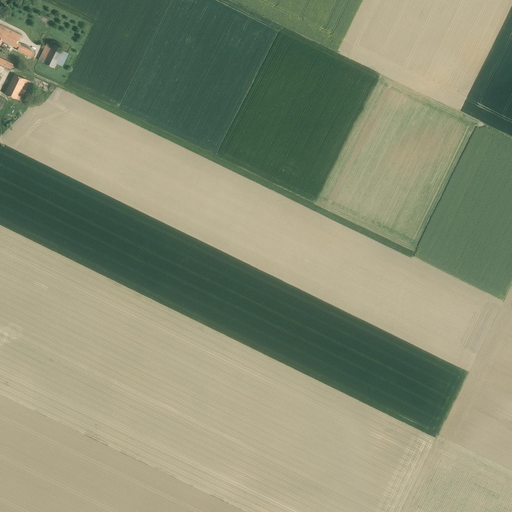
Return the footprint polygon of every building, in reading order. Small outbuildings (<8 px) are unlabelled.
[(22,35),(5,27),(0,36),(0,39),(3,40),(16,47),(18,42),(22,35)] [(35,51),(21,44),(21,43),(18,42),(16,47),(18,48),(17,50),(32,57),(35,51)] [(47,43),(39,60),(44,62),(52,45),(47,43)] [(63,50),(52,45),(44,62),(55,67),(57,63),(63,50)] [(63,50),(57,63),(62,65),(68,53),(63,50)] [(0,63),(11,69),(13,64),(0,57),(0,63)] [(31,81),(14,73),(5,93),(21,101),(27,88),(31,81)]
